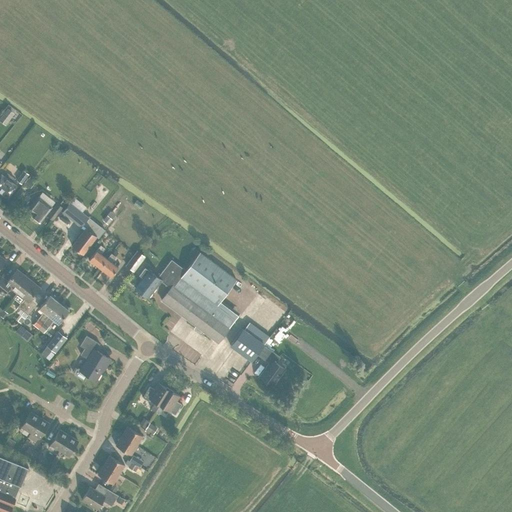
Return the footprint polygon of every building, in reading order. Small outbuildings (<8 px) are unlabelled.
[(0,117),(0,120),(4,124),(13,113),(10,110),(7,108),(0,117)] [(5,177),(1,174),(0,175),(0,191),(7,197),(16,185),(11,182),(14,178),(7,173),(5,177)] [(27,176),(22,173),(16,180),(22,184),(27,176)] [(27,178),(23,183),(30,188),(34,183),(32,181),(34,179),(30,176),(28,179),(27,178)] [(28,203),(31,198),(23,193),(20,198),(28,203)] [(48,198),(44,195),(41,199),(38,196),(29,208),(34,213),(32,216),(39,222),(51,207),(45,202),(48,198)] [(57,203),(47,216),(53,221),(63,208),(57,203)] [(70,203),(62,212),(80,227),(82,225),(88,218),(70,203)] [(106,215),(102,220),(107,225),(112,219),(107,215),(106,215)] [(103,232),(99,228),(100,226),(88,218),(82,225),(87,229),(84,235),(81,233),(72,246),(83,254),(92,242),(93,242),(96,237),(98,238),(103,232)] [(104,248),(100,245),(96,250),(89,259),(100,268),(107,259),(100,253),(104,248)] [(125,255),(130,259),(134,254),(129,250),(125,255)] [(134,254),(125,265),(133,272),(145,257),(136,250),(134,254)] [(195,326),(194,328),(194,330),(200,334),(201,333),(203,331),(218,342),(234,321),(215,307),(236,280),(200,252),(186,270),(184,269),(171,287),(161,301),(195,326)] [(111,262),(115,256),(111,253),(107,259),(100,268),(111,276),(118,267),(111,262)] [(184,269),(171,259),(158,277),(149,270),(135,288),(148,298),(161,280),(171,287),(184,269)] [(0,292),(0,293),(3,295),(9,287),(17,293),(28,278),(17,269),(7,281),(1,277),(0,278),(0,292)] [(24,299),(18,307),(27,314),(35,304),(30,299),(40,287),(28,278),(17,293),(24,299)] [(36,326),(38,328),(59,303),(49,295),(39,307),(44,311),(39,318),(39,317),(33,324),(36,326)] [(261,303),(270,310),(274,305),(265,298),(261,303)] [(277,301),(274,308),(286,313),(289,306),(277,301)] [(49,325),(54,319),(58,323),(68,310),(59,303),(38,328),(43,332),(49,325)] [(242,329),(230,345),(251,361),(257,354),(264,345),(270,337),(249,322),(243,330),(242,329)] [(26,330),(21,336),(27,341),(33,335),(26,330)] [(49,345),(56,350),(65,340),(58,334),(49,345)] [(87,375),(96,380),(103,368),(104,369),(111,359),(96,350),(100,344),(86,335),(80,345),(84,348),(80,354),(87,358),(80,369),(79,368),(76,369),(74,372),(74,375),(83,380),(83,381),(84,381),(87,375)] [(280,356),(264,345),(257,354),(268,362),(258,376),(272,387),(286,368),(276,361),(280,356)] [(148,400),(149,399),(155,402),(151,409),(155,411),(169,389),(158,383),(154,389),(149,386),(142,397),(148,400)] [(163,407),(175,414),(181,404),(176,401),(179,396),(169,389),(155,411),(159,414),(163,407)] [(30,412),(21,427),(30,432),(39,417),(30,412)] [(40,438),(49,423),(39,417),(30,432),(40,438)] [(143,418),(139,424),(145,428),(149,421),(143,418)] [(150,422),(145,429),(153,434),(157,427),(150,422)] [(142,436),(127,426),(121,436),(137,445),(142,436)] [(59,429),(50,444),(59,450),(69,435),(59,429)] [(69,435),(59,450),(69,456),(78,441),(69,435)] [(115,445),(131,455),(137,445),(121,436),(115,445)] [(34,450),(30,447),(28,446),(24,454),(33,460),(34,460),(38,453),(38,452),(34,450)] [(103,465),(119,474),(124,465),(109,455),(103,465)] [(137,458),(136,457),(133,455),(129,461),(137,465),(140,459),(137,458)] [(0,510),(4,511),(9,511),(15,499),(14,499),(18,490),(16,489),(18,484),(20,485),(27,468),(0,457),(0,510)] [(134,464),(130,462),(127,460),(125,463),(129,466),(128,468),(135,472),(138,467),(134,464)] [(113,484),(119,474),(103,465),(97,474),(113,484)] [(113,484),(109,490),(98,483),(94,489),(90,486),(82,500),(97,509),(102,500),(111,506),(118,495),(114,493),(118,487),(113,484)] [(122,504),(125,499),(119,495),(116,501),(122,504)]
